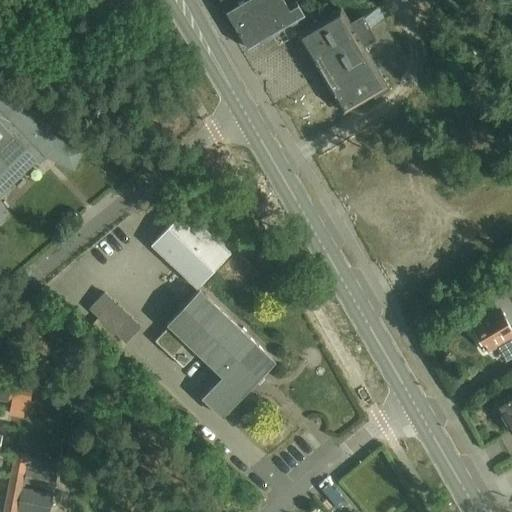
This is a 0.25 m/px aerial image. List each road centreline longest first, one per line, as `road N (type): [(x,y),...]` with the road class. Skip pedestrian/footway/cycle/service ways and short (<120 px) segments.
road 1 (primary): [(416,406),(243,111)]
road 2 (unclassified): [(0,303),(243,111)]
road 3 (unclassified): [(273,511),(381,422),(416,406)]
road 4 (primary): [(243,111),(178,0)]
road 5 (primary): [(477,511),(416,406)]
